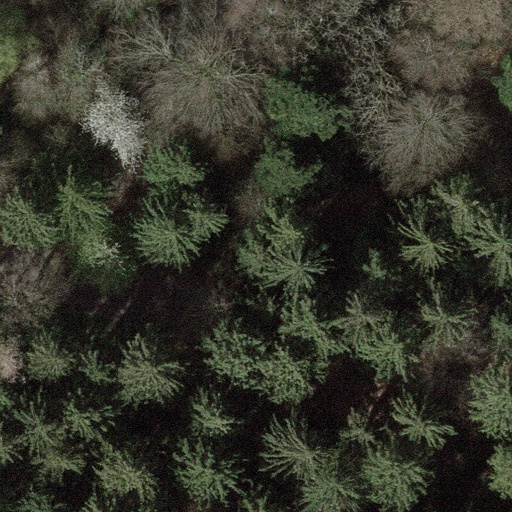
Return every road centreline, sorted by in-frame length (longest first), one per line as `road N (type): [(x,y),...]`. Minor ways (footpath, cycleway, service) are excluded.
road 1 (track): [(143,136),(136,213),(163,315),(295,511)]
road 2 (track): [(0,263),(41,235),(143,136)]
road 3 (track): [(0,280),(74,287),(163,315)]
road 4 (track): [(143,136),(215,0)]
